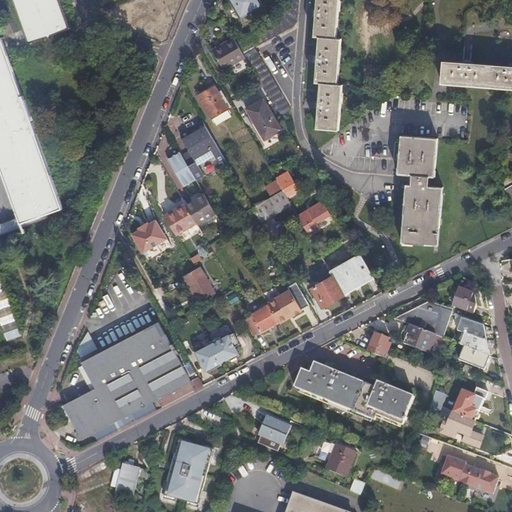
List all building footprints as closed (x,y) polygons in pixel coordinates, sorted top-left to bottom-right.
[(14,0),(25,30),(28,39),(30,43),(71,29),(60,0),(14,0)] [(229,0),(239,16),(262,4),(259,0),(229,0)] [(261,84),(279,116),(290,109),(254,46),(295,23),(298,16),(295,15),(298,10),(296,7),(299,2),(295,0),(285,0),(285,13),(271,21),(236,41),(245,57),(261,84)] [(315,129),(338,131),(341,86),(336,85),(339,39),(335,38),(338,0),(316,0),(314,37),(318,37),(314,83),(319,84),(315,129)] [(63,208),(5,46),(2,37),(0,37),(0,163),(21,223),(63,208)] [(223,70),(245,57),(236,41),(234,38),(212,50),(223,70)] [(511,66),(443,60),(441,83),(511,88),(511,66)] [(198,96),(211,118),(228,108),(216,86),(198,96)] [(246,107),(262,136),(269,132),(271,135),(281,129),(263,98),(246,107)] [(226,162),(203,122),(181,135),(187,147),(179,151),(188,166),(194,178),(195,179),(203,175),(196,164),(213,154),(220,165),(226,162)] [(401,243),(437,246),(441,187),(428,186),(428,176),(434,176),(436,138),(401,135),(399,173),(411,174),(411,185),(404,185),(401,243)] [(188,166),(179,151),(165,159),(181,186),(194,178),(188,166)] [(282,189),(288,186),(281,174),(275,178),(282,189)] [(511,184),(502,189),(511,207),(511,206),(511,184)] [(291,204),(282,189),(252,207),(261,222),(291,204)] [(196,223),(215,213),(204,194),(186,205),(195,222),(196,223)] [(316,204),(297,215),(308,235),(319,229),(315,222),(324,217),(316,204)] [(175,234),(195,222),(186,205),(165,217),(175,234)] [(238,223),(234,217),(221,224),(225,231),(238,223)] [(132,233),(145,254),(170,239),(159,221),(150,226),(149,224),(132,233)] [(343,294),(373,277),(360,253),(338,266),(328,250),(320,255),(327,266),(343,294)] [(184,276),(199,302),(215,293),(200,266),(184,276)] [(321,307),(343,294),(327,266),(314,274),(318,281),(320,284),(311,289),(321,307)] [(21,335),(0,274),(0,323),(6,340),(21,335)] [(298,287),(296,283),(265,301),(267,304),(278,322),(279,323),(301,311),(300,310),(309,305),(301,290),(298,287)] [(452,305),(473,312),(475,304),(475,294),(458,288),(452,305)] [(440,336),(451,308),(427,302),(396,319),(412,325),(436,335),(440,336)] [(260,332),(278,322),(267,304),(250,314),(250,315),(243,319),(252,335),(259,332),(260,332)] [(464,333),(460,344),(464,346),(489,356),(483,326),(462,319),(458,331),(464,333)] [(82,439),(92,434),(151,402),(190,381),(160,322),(81,362),(95,388),(64,405),(72,421),(82,439)] [(428,353),(436,335),(412,325),(408,334),(410,335),(410,337),(412,338),(411,341),(409,340),(408,342),(405,341),(404,343),(428,353)] [(388,342),(390,338),(376,332),(369,351),(385,357),(390,344),(388,342)] [(209,345),(218,364),(226,360),(227,362),(237,356),(233,347),(238,345),(231,333),(219,340),(218,337),(207,343),(209,345)] [(209,345),(193,354),(198,364),(200,363),(205,373),(219,366),(209,345)] [(489,356),(464,346),(459,359),(484,369),(489,356)] [(413,396),(378,382),(375,389),(315,364),(311,373),(303,370),(295,387),(373,420),(375,415),(401,425),(403,420),(413,396)] [(474,421),(475,418),(476,419),(477,418),(478,416),(478,414),(477,414),(482,400),(484,400),(487,392),(476,387),(472,395),(461,390),(452,412),(474,421)] [(445,394),(435,391),(427,411),(438,414),(445,394)] [(92,434),(96,442),(156,411),(151,402),(92,434)] [(66,424),(72,421),(64,405),(58,408),(66,424)] [(474,421),(452,412),(448,419),(444,417),(438,431),(451,437),(454,430),(464,434),(461,441),(476,447),(481,436),(469,432),(474,421)] [(261,444),(281,454),(284,447),(286,448),(295,428),(271,417),(262,437),(264,438),(261,444)] [(191,443),(180,440),(176,453),(175,453),(167,481),(168,482),(164,495),(175,498),(176,496),(187,499),(186,502),(197,505),(213,450),(202,446),(201,449),(190,446),(191,443)] [(359,454),(339,446),(329,471),(348,479),(359,454)] [(491,494),(498,478),(489,475),(490,474),(480,470),(479,472),(464,466),(466,463),(447,456),(441,472),(451,476),(450,477),(474,486),(473,487),(491,494)] [(115,497),(132,501),(140,470),(123,465),(115,497)] [(352,492),(362,497),(367,486),(357,481),(352,492)] [(347,511),(293,492),(286,511),(347,511)]
